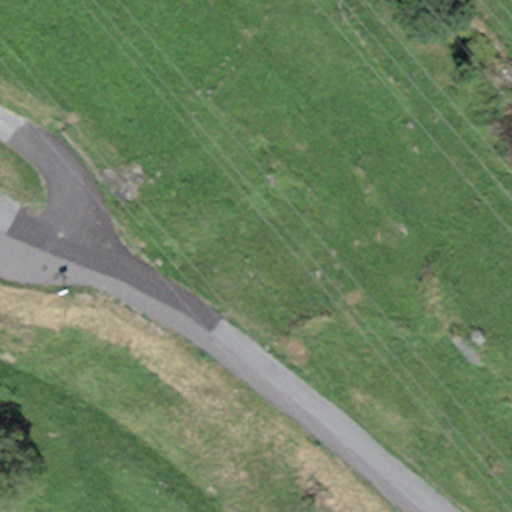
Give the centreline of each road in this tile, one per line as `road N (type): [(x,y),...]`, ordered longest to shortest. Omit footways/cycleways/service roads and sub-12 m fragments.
road 1 (tertiary): [(424,511),(236,348),(72,263)]
road 2 (unclassified): [(72,263),(84,198),(59,163),(0,126)]
